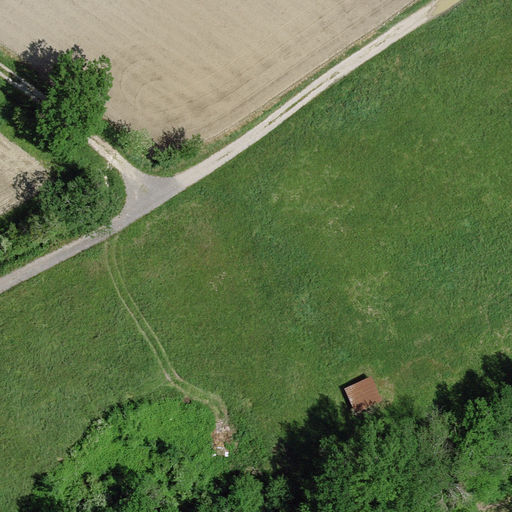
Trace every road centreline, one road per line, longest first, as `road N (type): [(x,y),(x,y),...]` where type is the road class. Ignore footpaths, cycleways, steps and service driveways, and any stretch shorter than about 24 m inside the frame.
road 1 (track): [(0,290),(184,185),(453,0)]
road 2 (track): [(0,72),(156,202)]
